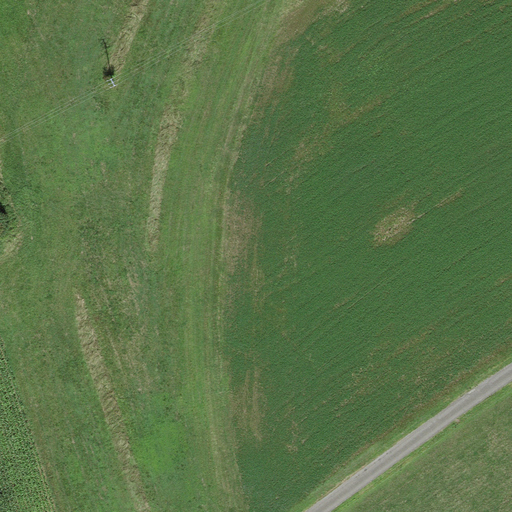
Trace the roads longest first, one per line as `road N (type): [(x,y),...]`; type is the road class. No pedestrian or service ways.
road 1 (track): [(265,0),(200,193),(202,300),(229,511)]
road 2 (track): [(321,511),(511,373)]
